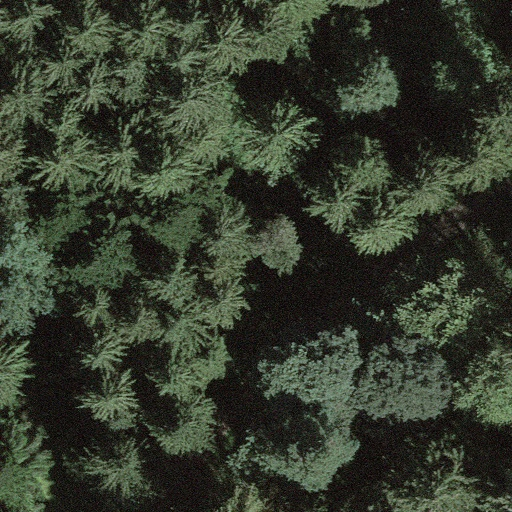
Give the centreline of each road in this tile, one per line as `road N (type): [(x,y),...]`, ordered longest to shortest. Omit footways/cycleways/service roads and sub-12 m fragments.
road 1 (track): [(511,179),(323,300),(201,437),(154,511)]
road 2 (track): [(0,251),(323,300)]
road 3 (track): [(99,511),(22,342),(0,319)]
